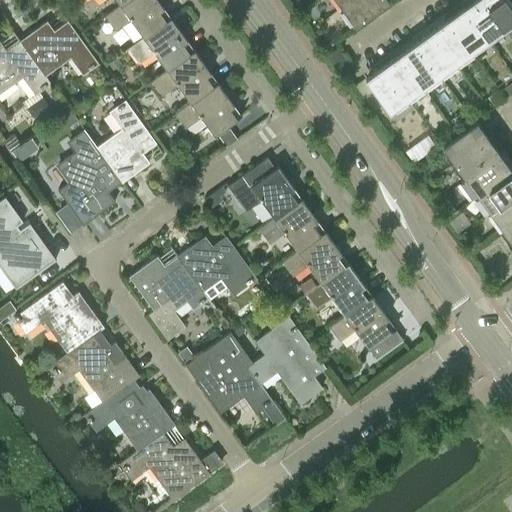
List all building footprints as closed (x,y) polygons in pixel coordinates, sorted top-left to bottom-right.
[(156,0),(125,0),(119,4),(104,16),(114,29),(130,18),(143,36),(169,17),(156,0)] [(348,0),(342,5),(355,22),(384,0),(348,0)] [(503,27),(484,0),(469,0),(463,5),(487,38),(503,27)] [(511,3),(509,0),(484,0),(503,27),(511,20),(511,3)] [(463,5),(447,17),(471,50),(487,38),(463,5)] [(167,68),(193,49),(169,17),(143,36),(127,47),(138,62),(154,50),(167,68)] [(447,17),(431,28),(455,62),(471,50),(447,17)] [(70,57),(82,73),(96,62),(67,22),(53,32),(45,21),(18,41),(19,43),(43,76),(70,57)] [(439,74),(455,62),(431,28),(414,40),(439,74)] [(422,85),(439,74),(414,40),(398,52),(422,85)] [(34,93),(49,83),(43,76),(19,43),(6,52),(0,43),(0,93),(23,77),(34,93)] [(190,100),(216,82),(193,49),(167,68),(151,80),(161,94),(177,82),(190,100)] [(406,97),(422,85),(398,52),(382,64),(406,97)] [(389,109),(406,97),(382,64),(365,76),(389,109)] [(190,100),(175,112),(185,126),(201,115),(215,134),(241,115),(216,82),(190,100)] [(505,98),(498,88),(488,96),(495,106),(505,98)] [(122,127),(95,147),(120,182),(120,183),(149,163),(141,152),(154,142),(125,101),(110,111),(122,127)] [(471,113),(475,118),(485,111),(481,106),(471,113)] [(77,119),(70,109),(61,116),(67,125),(77,119)] [(449,120),(456,128),(467,120),(461,112),(449,120)] [(476,119),(473,121),(442,143),(455,160),(488,136),(476,119)] [(237,138),(229,127),(219,135),(226,145),(237,138)] [(107,191),(120,182),(95,147),(83,130),(68,142),(75,150),(57,164),(69,181),(57,189),(83,224),(114,201),(107,191)] [(500,152),(488,136),(455,160),(467,177),(500,152)] [(31,137),(12,150),(19,160),(38,147),(31,137)] [(423,154),(416,144),(405,152),(413,162),(423,154)] [(467,177),(478,193),(511,169),(500,152),(467,177)] [(274,218),(301,198),(277,165),(236,195),(246,209),(260,199),(274,218)] [(511,193),(511,169),(478,193),(490,209),(511,193)] [(511,217),(511,193),(490,209),(502,225),(511,217)] [(274,218),(260,228),(269,242),(284,231),(297,250),(325,230),(301,198),(274,218)] [(7,217),(0,206),(0,257),(19,284),(55,258),(29,222),(18,231),(7,217)] [(511,217),(502,225),(511,239),(511,217)] [(297,250),(283,261),(293,274),(307,264),(321,283),(349,262),(325,230),(297,250)] [(228,271),(240,288),(255,277),(225,236),(211,246),(204,236),(177,256),(177,257),(202,290),(228,271)] [(207,297),(202,290),(177,257),(164,267),(156,256),(129,276),(153,309),(148,312),(167,338),(185,324),(174,309),(187,299),(193,308),(207,297)] [(345,315),(372,295),(349,262),(321,283),(307,293),(316,306),(331,296),(345,315)] [(26,331),(43,318),(68,352),(91,334),(104,326),(79,290),(73,294),(63,280),(15,315),(26,331)] [(376,358),(404,338),(372,295),(345,315),(330,326),(340,339),(354,329),(376,358)] [(0,313),(0,319),(8,314),(5,310),(0,313)] [(325,367),(307,342),(287,316),(275,325),(276,326),(255,341),(264,353),(252,363),(247,367),(259,383),(260,382),(277,371),(301,403),(323,387),(313,375),(325,367)] [(252,363),(230,332),(200,354),(213,371),(199,381),(221,412),(244,395),(257,411),(273,400),(260,382),(259,383),(247,367),(252,363)] [(61,380),(79,367),(103,400),(133,378),(139,374),(125,355),(110,365),(96,345),(98,343),(91,334),(68,352),(50,364),(61,380)] [(34,369),(38,373),(47,366),(44,362),(34,369)] [(114,416),(127,434),(138,449),(162,432),(174,423),(160,404),(148,387),(143,391),(133,378),(103,400),(85,413),(96,428),(114,416)] [(264,407),(275,422),(283,416),(272,401),(264,407)] [(70,417),(73,421),(82,415),(79,411),(70,417)] [(173,498),(209,471),(184,437),(172,446),(162,432),(138,449),(120,462),(131,477),(149,464),(173,498)] [(105,466),(108,470),(117,464),(114,459),(105,466)]
